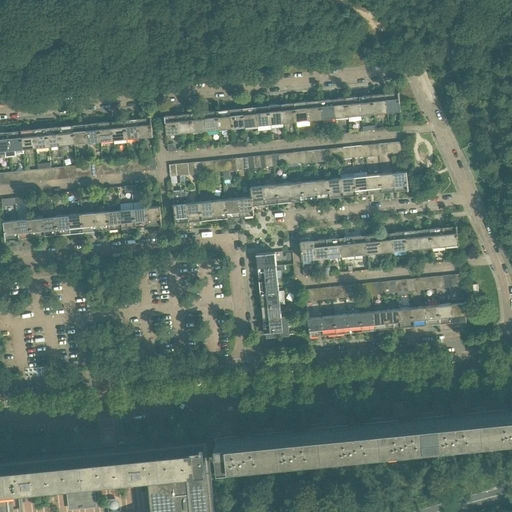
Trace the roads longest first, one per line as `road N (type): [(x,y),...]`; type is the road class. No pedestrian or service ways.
road 1 (residential): [(469,199),(411,71),(0,108)]
road 2 (residential): [(246,365),(510,340)]
road 3 (residential): [(0,390),(246,365)]
road 4 (residential): [(0,262),(228,243)]
road 5 (residential): [(276,219),(469,199)]
road 6 (residential): [(510,340),(502,284),(469,199)]
road 7 (residential): [(246,365),(228,243)]
